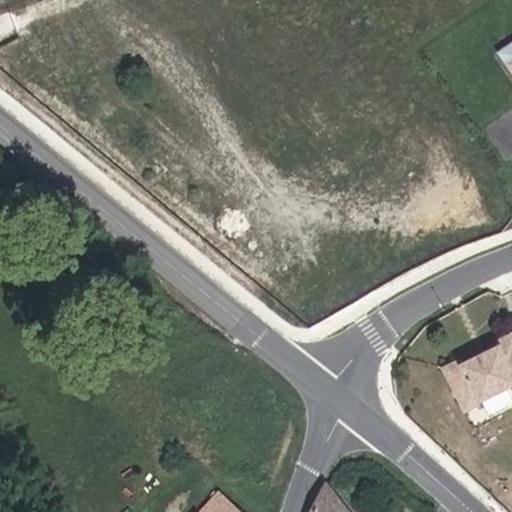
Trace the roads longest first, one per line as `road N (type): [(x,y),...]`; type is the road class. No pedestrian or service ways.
road 1 (tertiary): [(316,386),(0,127)]
road 2 (unclassified): [(316,386),(421,299),(511,255)]
road 3 (tertiary): [(466,511),(335,403)]
